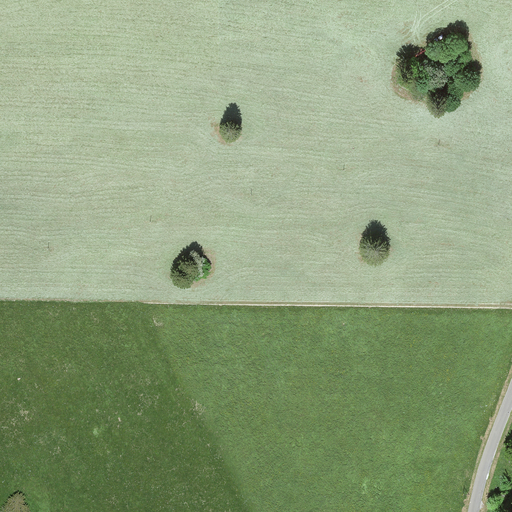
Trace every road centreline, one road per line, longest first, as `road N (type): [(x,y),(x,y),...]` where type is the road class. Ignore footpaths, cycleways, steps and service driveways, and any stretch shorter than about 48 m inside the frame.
road 1 (track): [(0,296),(511,305)]
road 2 (tertiary): [(511,396),(476,511)]
